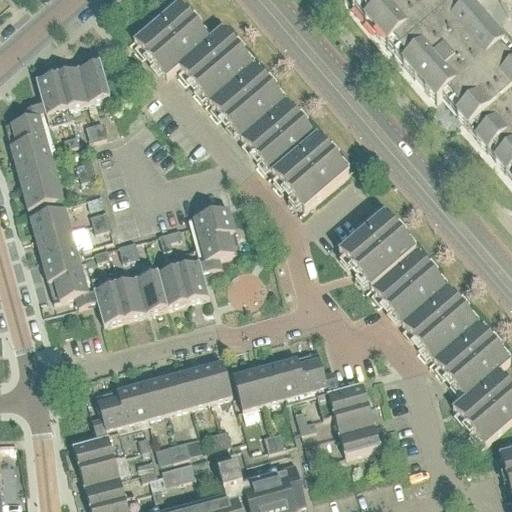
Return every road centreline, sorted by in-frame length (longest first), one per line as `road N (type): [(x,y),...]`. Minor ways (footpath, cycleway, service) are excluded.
road 1 (secondary): [(245,0),(511,309)]
road 2 (secondary): [(511,272),(276,0)]
road 3 (residential): [(313,321),(288,233),(141,68)]
road 4 (residential): [(32,387),(215,337),(229,343),(313,321)]
road 5 (residential): [(447,504),(413,380),(381,342),(348,351),(313,321)]
road 6 (residential): [(32,387),(0,267)]
